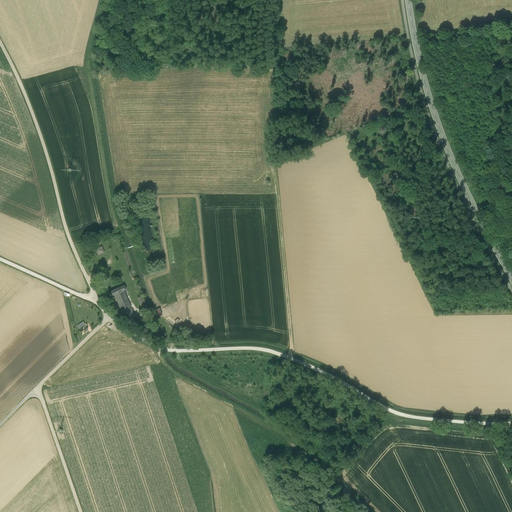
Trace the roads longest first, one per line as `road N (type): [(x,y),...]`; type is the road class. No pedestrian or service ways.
road 1 (track): [(511,423),(391,411),(267,350),(160,348)]
road 2 (tertiary): [(408,0),(442,138),(511,279)]
road 3 (unclassified): [(0,42),(66,232),(106,317)]
road 4 (track): [(277,164),(292,359)]
road 5 (unclassified): [(37,388),(80,511)]
